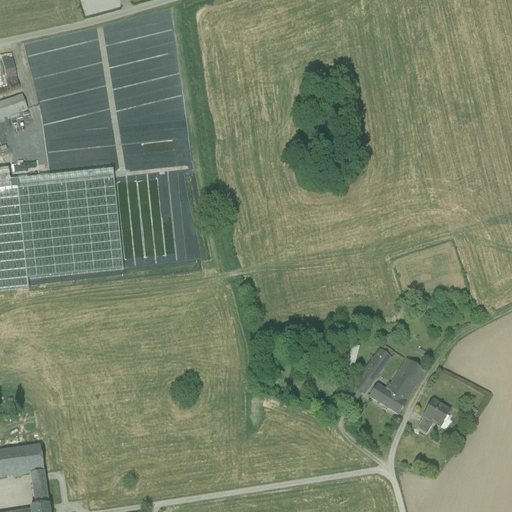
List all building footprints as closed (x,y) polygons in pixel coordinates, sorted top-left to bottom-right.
[(22,97),(0,104),(0,118),(26,110),(22,97)] [(112,171),(17,181),(27,281),(123,271),(112,171)] [(0,191),(0,290),(26,287),(16,190),(0,191)] [(370,309),(363,309),(364,326),(379,325),(379,317),(370,318),(370,309)] [(359,348),(341,344),(334,371),(352,375),(359,348)] [(379,352),(372,362),(359,381),(369,388),(390,360),(379,352)] [(406,362),(391,386),(409,398),(424,373),(406,362)] [(369,388),(359,381),(353,389),(361,393),(364,395),(369,388)] [(388,385),(382,395),(375,391),(370,399),(384,407),(382,411),(386,413),(388,410),(397,416),(409,398),(391,386),(388,385)] [(361,393),(353,389),(347,397),(354,403),(361,393)] [(0,437),(0,452),(40,447),(37,430),(25,432),(34,404),(27,402),(15,435),(0,437)] [(449,413),(431,403),(422,419),(432,424),(440,428),(449,413)] [(432,424),(422,419),(416,430),(426,436),(432,424)] [(0,479),(31,476),(44,474),(42,465),(43,465),(41,456),(40,447),(0,452),(0,479)] [(44,474),(31,476),(32,484),(45,482),(44,474)] [(45,482),(32,484),(34,499),(47,497),(45,482)] [(47,497),(34,499),(35,508),(48,507),(47,497)]
